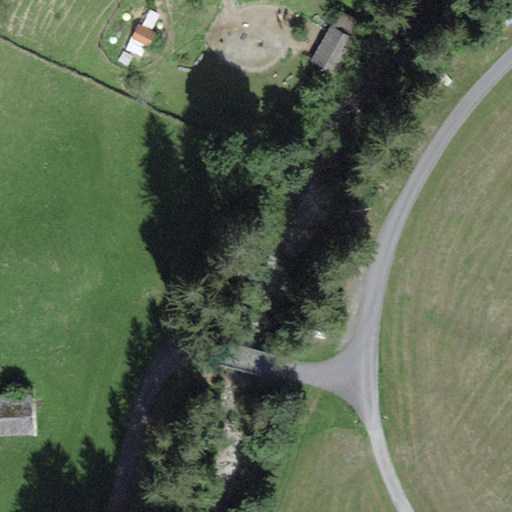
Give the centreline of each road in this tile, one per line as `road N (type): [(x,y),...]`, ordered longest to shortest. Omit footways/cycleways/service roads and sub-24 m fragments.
road 1 (track): [(366,376),(376,282),(398,214),(461,109),(511,55)]
road 2 (track): [(327,376),(195,347),(170,357),(134,423),(116,511)]
road 3 (track): [(327,376),(300,423),(269,511)]
road 4 (track): [(405,511),(379,444),(366,376)]
